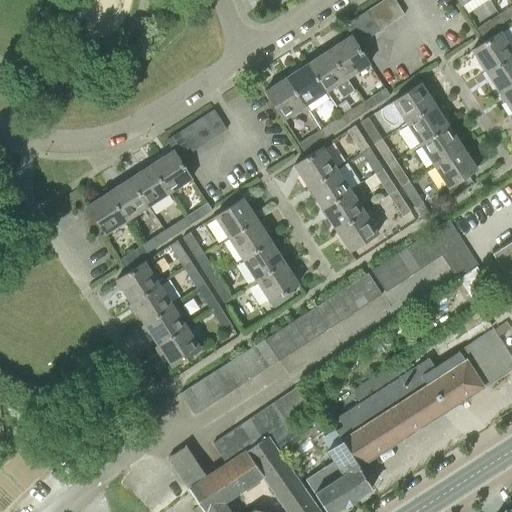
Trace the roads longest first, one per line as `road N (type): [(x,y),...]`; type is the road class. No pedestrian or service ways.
road 1 (residential): [(52,136),(134,127),(257,50)]
road 2 (residential): [(86,269),(45,179),(52,136)]
